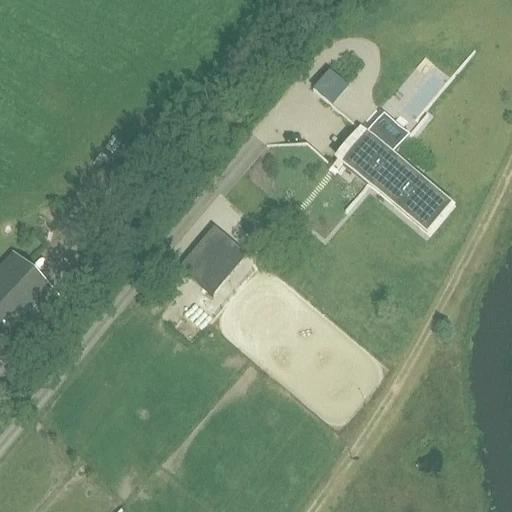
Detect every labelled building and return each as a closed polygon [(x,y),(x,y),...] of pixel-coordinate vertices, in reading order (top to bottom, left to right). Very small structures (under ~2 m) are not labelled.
[(307,98),(216,208),(231,220),(243,206),(268,226),(292,196),(301,204),(355,138),(307,98)] [(368,136),(342,166),(369,188),(393,208),(423,234),(427,237),(451,208),(448,205),(426,186),(393,159),(394,158),(409,140),(383,117),(368,136)] [(367,288),(394,262),(353,221),(326,247),(367,288)] [(214,228),(179,270),(212,298),(213,297),(211,296),(244,255),(247,257),(247,256),(214,228)] [(0,355),(55,297),(14,258),(0,272),(0,355)]
